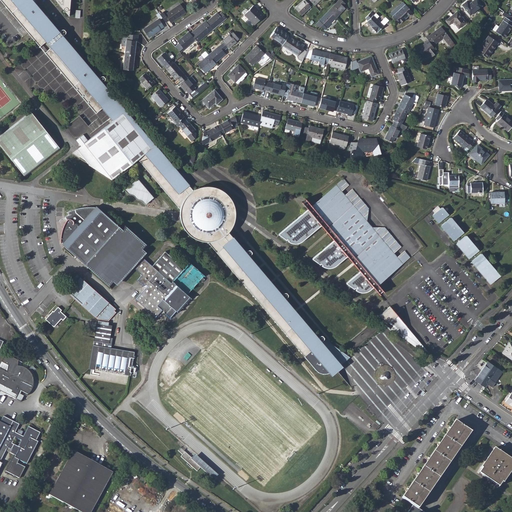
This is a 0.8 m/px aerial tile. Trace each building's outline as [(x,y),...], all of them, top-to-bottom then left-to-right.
[(232,203),(230,198),(226,194),(221,190),(214,186),(207,186),(201,186),(196,187),(192,189),(109,90),(111,91),(112,90),(112,89),(113,88),(112,86),(111,85),(110,85),(109,85),(108,86),(107,88),(63,35),(66,34),(66,32),(66,30),(64,29),(61,29),(60,31),(34,1),(35,0),(57,0),(57,1),(70,16),(70,0),(0,0),(23,26),(39,46),(47,40),(49,42),(52,46),(45,52),(95,113),(101,108),(112,120),(88,140),(84,134),(76,140),(81,146),(78,148),(71,154),(95,168),(111,179),(136,158),(179,209),(179,215),(180,219),(182,225),(184,229),(187,233),(192,237),(197,239),(203,241),(207,241),(314,369),(316,371),(321,373),(326,374),(333,370),(336,368),(347,357),(323,339),(323,338),(323,336),(322,335),(320,334),(319,335),(318,336),(318,337),(318,338),(284,298),(285,298),(286,297),(287,296),(287,294),(286,293),(285,292),(283,292),(282,293),(281,294),(281,295),(248,255),(249,255),(250,254),(251,254),(251,253),(251,252),(251,251),(251,250),(250,249),(248,249),(247,249),(246,251),(245,252),(228,231),(230,227),(233,222),(234,215),(234,209),(232,203)] [(303,0),(294,8),(301,15),(310,6),(304,0),(303,0)] [(339,0),(328,11),(335,18),(345,8),(342,6),(345,3),(341,0),(339,0)] [(462,5),(470,15),(482,6),(476,0),(474,0),(469,5),(466,2),(462,5)] [(392,16),(399,24),(408,16),(409,16),(412,13),(403,2),(395,9),(390,14),(392,16)] [(160,14),(165,22),(168,20),(170,23),(186,12),(180,4),(164,15),(163,12),(160,14)] [(244,15),(254,25),(264,15),(259,11),(258,12),(257,10),(258,9),(253,5),(244,15)] [(323,25),(326,28),(335,18),(328,11),(316,23),(320,27),(323,25)] [(206,22),(212,29),(226,18),(221,12),(218,15),(217,13),(206,22)] [(453,22),(458,29),(466,22),(458,12),(446,21),(449,25),(453,22)] [(376,32),(377,32),(384,26),(370,13),(365,18),(367,21),(366,22),(372,27),(371,28),(376,32)] [(505,17),(498,27),(495,32),(504,38),(511,27),(511,25),(511,23),(511,22),(511,21),(511,17),(507,14),(505,17)] [(143,30),(148,38),(161,30),(160,29),(164,26),(158,19),(143,30)] [(195,39),(196,40),(199,38),(200,40),(212,29),(206,22),(205,21),(190,33),(195,39)] [(270,36),(283,44),(288,37),(288,36),(276,27),(270,36)] [(427,40),(431,45),(434,42),(435,44),(443,38),(449,45),(451,47),(455,45),(441,27),(429,36),(428,35),(425,38),(427,40)] [(175,47),(180,52),(195,39),(190,33),(189,32),(178,41),(179,43),(175,47)] [(227,47),(228,48),(236,42),(235,41),(238,39),(233,33),(230,35),(230,34),(222,41),(223,42),(227,47)] [(134,55),(136,41),(137,41),(138,35),(127,34),(126,36),(123,37),(122,39),(122,46),(125,47),(124,54),(134,55)] [(477,51),(487,58),(495,46),(496,47),(498,43),(488,36),(477,51)] [(282,45),(297,56),(296,56),(297,59),(301,61),(306,51),(302,48),(303,46),(299,43),(299,44),(288,37),(283,44),(282,45)] [(431,45),(427,40),(424,43),(425,44),(414,53),(420,60),(427,55),(430,59),(434,55),(432,53),(435,51),(431,45)] [(208,55),(214,63),(225,53),(223,51),(227,47),(223,42),(208,55)] [(244,58),(252,66),(255,63),(261,58),(265,62),(268,58),(270,60),(273,58),(267,51),(265,54),(257,46),(252,52),(251,51),(244,58)] [(389,54),(392,63),(405,59),(401,49),(389,54)] [(319,64),(322,65),(323,63),(327,64),(329,54),(312,50),(309,59),(319,62),(319,64)] [(197,64),(204,73),(215,64),(214,63),(208,55),(205,51),(200,55),(204,59),(197,64)] [(170,60),(173,58),(173,56),(170,53),(169,53),(167,54),(165,52),(157,58),(163,66),(164,65),(167,68),(173,63),(170,60)] [(123,70),(132,71),(134,55),(124,54),(123,70)] [(330,67),(338,68),(338,67),(344,68),(347,58),(329,54),(327,64),(330,64),(330,67)] [(368,69),(371,76),(377,74),(373,61),(371,62),(369,58),(357,63),(360,72),(368,69)] [(177,78),(180,82),(186,77),(174,62),(173,63),(167,68),(166,69),(176,80),(177,78)] [(228,75),(235,82),(245,72),(238,65),(228,75)] [(411,82),(406,70),(407,69),(405,66),(397,69),(398,73),(397,73),(402,86),(411,82)] [(460,87),(461,87),(463,77),(469,78),(468,70),(458,67),(456,73),(453,73),(451,85),(455,86),(458,89),(460,87)] [(472,71),(473,82),(478,82),(478,80),(491,80),(490,71),(487,71),(487,70),(472,71)] [(245,72),(235,82),(237,84),(238,84),(240,82),(241,82),(244,79),(245,77),(246,76),(246,74),(245,72)] [(140,82),(147,89),(155,83),(148,75),(147,76),(145,73),(139,78),(141,81),(140,82)] [(48,83),(43,76),(36,81),(42,88),(48,83)] [(186,91),(193,98),(199,93),(192,86),(193,85),(187,77),(186,77),(180,82),(179,84),(186,92),(186,91)] [(263,90),(266,90),(268,83),(265,82),(265,81),(255,78),(253,88),(262,90),(263,90)] [(511,79),(499,81),(499,91),(511,90),(511,79)] [(269,92),(283,96),(284,92),(285,86),(272,83),(268,83),(266,90),(270,91),(269,92)] [(286,99),(300,103),(303,94),(303,93),(294,90),(295,85),(290,83),(287,94),(286,99)] [(55,90),(50,84),(43,89),(48,96),(55,90)] [(368,101),(375,103),(376,99),(379,100),(383,87),(372,84),(371,89),(369,97),(368,101)] [(151,96),(160,107),(168,100),(158,89),(151,96)] [(205,105),(208,108),(215,103),(216,104),(222,99),(214,90),(199,103),(202,107),(205,105)] [(315,103),(319,105),(321,98),(316,97),(303,94),(300,103),(314,107),(315,103)] [(408,111),(409,112),(413,104),(415,105),(418,98),(418,97),(414,95),(412,98),(405,94),(399,107),(408,111)] [(435,105),(444,107),(447,96),(438,94),(435,105)] [(318,108),(333,112),(333,110),(337,111),(339,103),(321,98),(319,105),(318,108)] [(480,107),(491,117),(500,106),(496,102),(493,105),(486,99),(480,107)] [(362,118),(372,121),(377,103),(375,103),(368,101),(366,100),(362,118)] [(347,115),(351,117),(354,105),(339,101),(339,103),(337,111),(347,114),(347,115)] [(175,124),(178,127),(179,126),(185,121),(186,120),(183,117),(184,117),(175,106),(167,113),(176,123),(175,124)] [(392,126),(399,129),(408,111),(399,107),(392,120),(395,121),(392,126)] [(424,125),(433,128),(438,109),(429,107),(424,125)] [(60,148),(31,111),(0,135),(0,146),(24,177),(60,148)] [(259,124),(262,125),(263,122),(273,124),(278,125),(280,116),(262,111),(261,117),(259,124)] [(259,124),(261,117),(243,112),(241,122),(250,124),(249,127),(257,130),(258,127),(259,124)] [(496,122),(508,131),(511,126),(511,121),(500,112),(495,118),(497,120),(496,122)] [(217,127),(221,134),(224,132),(225,133),(238,126),(235,116),(220,124),(220,125),(217,127)] [(287,119),(285,129),(290,130),(294,131),(293,136),(298,137),(302,123),(296,123),(292,121),(292,120),(287,119)] [(181,129),(187,137),(191,141),(195,138),(196,134),(193,132),(195,130),(189,123),(188,123),(185,121),(179,126),(181,128),(181,129)] [(385,139),(392,142),(394,138),(396,139),(400,130),(399,129),(392,126),(392,125),(385,139)] [(217,127),(217,126),(206,131),(204,131),(201,143),(203,146),(222,136),(221,134),(217,127)] [(305,140),(310,141),(311,137),(321,140),(323,130),(309,126),(308,128),(306,135),(305,140)] [(467,151),(474,143),(460,130),(453,138),(464,148),(467,151)] [(329,143),(346,147),(348,136),(332,132),(329,143)] [(417,147),(426,149),(429,136),(420,133),(417,147)] [(350,156),(360,159),(362,151),(372,151),(373,155),(380,154),(376,139),(358,139),(357,143),(351,143),(349,151),(352,151),(350,156)] [(469,154),(480,164),(488,155),(477,145),(469,154)] [(417,178),(426,181),(429,166),(428,166),(429,161),(428,161),(419,159),(418,163),(420,164),(417,178)] [(448,184),(448,185),(459,184),(458,184),(458,176),(458,175),(448,176),(444,177),(445,184),(448,184)] [(335,184),(336,184),(366,220),(369,208),(343,178),(335,184)] [(154,198),(137,179),(123,191),(146,205),(154,198)] [(466,184),(467,193),(482,193),(482,183),(470,183),(470,184),(466,184)] [(372,227),(366,220),(336,184),(311,205),(305,197),(301,200),(307,208),(277,233),(284,238),(287,240),(290,242),(295,242),(300,241),(305,238),(321,224),(333,240),(312,258),(317,262),(320,264),(322,265),(326,266),(330,266),(335,264),(340,261),(347,256),(360,271),(345,282),(351,286),(354,289),(357,290),(360,291),(364,291),(367,290),(373,287),(379,294),(383,291),(377,283),(401,263),(396,257),(393,253),(372,227)] [(490,193),(490,203),(504,203),(504,192),(490,193)] [(432,213),(439,221),(447,214),(441,206),(439,208),(437,205),(432,209),(434,212),(432,213)] [(97,207),(96,207),(90,207),(83,208),(76,208),(67,212),(69,215),(65,217),(66,218),(67,219),(61,236),(61,242),(85,265),(120,227),(112,220),(106,215),(97,207)] [(441,224),(454,239),(463,232),(450,217),(441,224)] [(177,312),(190,298),(186,294),(199,280),(201,282),(204,279),(202,277),(203,275),(189,262),(184,268),(165,251),(152,266),(141,256),(149,247),(123,223),(120,227),(85,265),(87,266),(112,289),(132,266),(142,275),(137,280),(144,286),(146,284),(147,285),(146,287),(135,299),(155,317),(162,310),(164,312),(163,313),(169,318),(175,311),(177,312)] [(385,227),(372,227),(393,253),(401,246),(385,227)] [(456,242),(469,257),(478,250),(465,235),(456,242)] [(404,250),(396,257),(401,263),(409,256),(404,250)] [(472,260),(483,274),(484,272),(485,274),(488,276),(490,278),(493,278),(496,278),(498,277),(499,276),(480,253),(472,260)] [(491,283),(498,277),(496,278),(493,278),(490,278),(488,276),(485,274),(484,272),(483,274),(491,283)] [(115,309),(77,274),(64,289),(97,319),(108,321),(116,312),(114,310),(115,309)] [(378,315),(388,322),(397,315),(389,306),(378,315)] [(45,319),(54,327),(61,319),(63,320),(66,316),(60,311),(61,310),(58,307),(53,311),(45,319)] [(112,325),(107,324),(101,323),(97,323),(94,341),(100,342),(99,346),(93,345),(89,369),(130,376),(134,352),(102,346),(103,342),(109,343),(112,325)] [(511,359),(511,344),(510,343),(505,349),(502,353),(511,359)] [(22,362),(6,354),(0,365),(0,392),(21,402),(24,397),(20,395),(22,392),(28,395),(26,396),(27,396),(28,395),(29,394),(30,393),(30,392),(31,391),(32,389),(32,387),(33,386),(33,384),(33,382),(33,381),(33,379),(32,377),(32,376),(31,374),(29,372),(28,370),(26,369),(24,368),(22,367),(21,366),(17,366),(18,361),(21,362),(22,363),(22,362)] [(499,369),(488,361),(475,380),(474,380),(485,387),(487,384),(491,387),(502,371),(499,369)] [(0,467),(2,464),(0,462),(0,460),(7,448),(9,449),(11,450),(9,452),(13,454),(5,471),(19,478),(25,467),(17,463),(19,460),(27,464),(38,442),(36,441),(40,433),(28,426),(22,436),(21,435),(17,433),(15,432),(19,424),(3,416),(0,421),(0,467)] [(402,498),(412,505),(417,508),(469,431),(454,421),(451,426),(402,498)] [(511,461),(495,449),(479,472),(499,485),(511,466),(511,461)] [(49,495),(80,511),(90,511),(112,473),(73,451),(49,495)] [(196,471),(200,467),(190,459),(191,458),(185,452),(180,457),(196,471)] [(194,455),(191,458),(190,459),(200,467),(214,480),(217,475),(194,455)]
